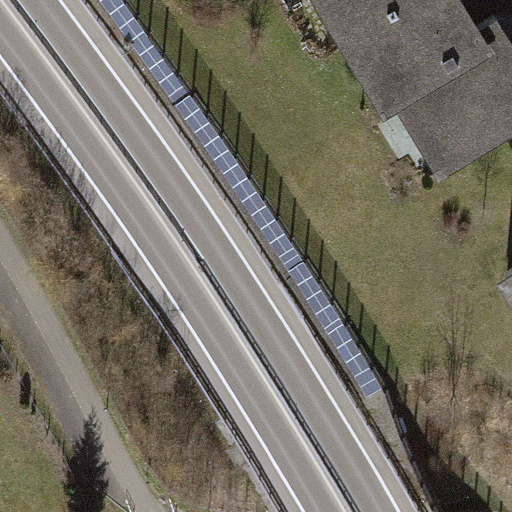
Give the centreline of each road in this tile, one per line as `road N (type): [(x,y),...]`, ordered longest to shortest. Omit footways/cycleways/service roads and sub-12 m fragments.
road 1 (trunk): [(382,511),(199,219),(40,0)]
road 2 (trunk): [(0,30),(160,253),(322,511)]
